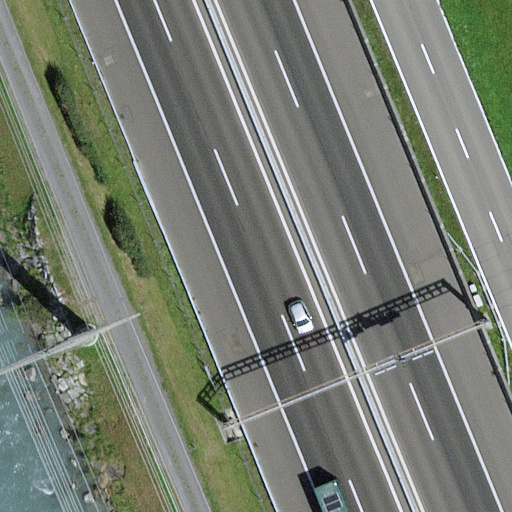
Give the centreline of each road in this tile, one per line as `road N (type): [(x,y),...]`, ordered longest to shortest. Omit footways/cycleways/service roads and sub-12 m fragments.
road 1 (motorway): [(463,511),(255,0)]
road 2 (motorway): [(155,0),(362,511)]
road 3 (track): [(194,511),(0,34)]
road 4 (primary): [(401,0),(511,273)]
